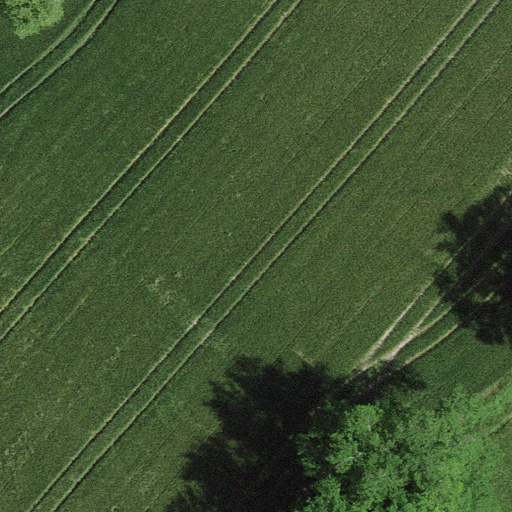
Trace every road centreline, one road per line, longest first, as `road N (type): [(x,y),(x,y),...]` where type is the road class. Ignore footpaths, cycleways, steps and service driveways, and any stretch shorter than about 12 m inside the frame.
road 1 (track): [(0,344),(77,458),(128,511)]
road 2 (track): [(350,511),(511,418)]
